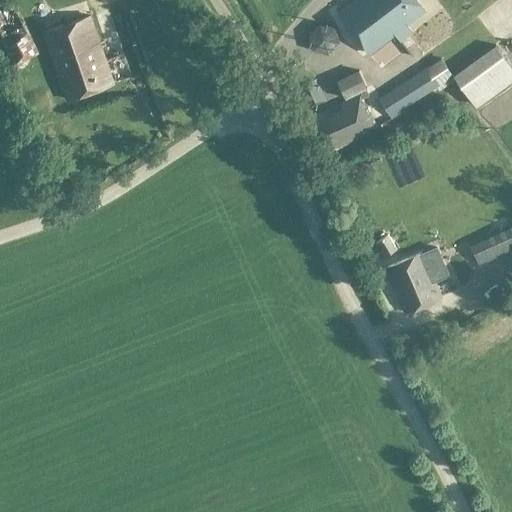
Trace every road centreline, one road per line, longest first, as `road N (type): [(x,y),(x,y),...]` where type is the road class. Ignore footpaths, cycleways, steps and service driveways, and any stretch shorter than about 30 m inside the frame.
road 1 (unclassified): [(462,511),(319,236),(265,96)]
road 2 (unclassified): [(0,238),(119,189),(265,96)]
